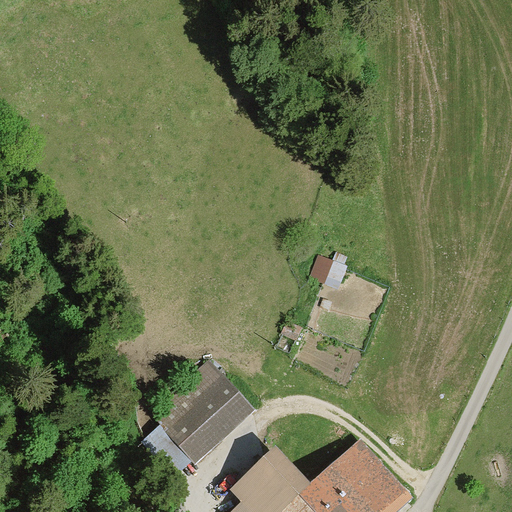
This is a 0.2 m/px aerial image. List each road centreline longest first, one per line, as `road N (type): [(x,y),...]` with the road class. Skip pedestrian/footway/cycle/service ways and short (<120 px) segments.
road 1 (track): [(511,318),(418,511)]
road 2 (track): [(256,422),(295,403),(335,414),(432,496)]
